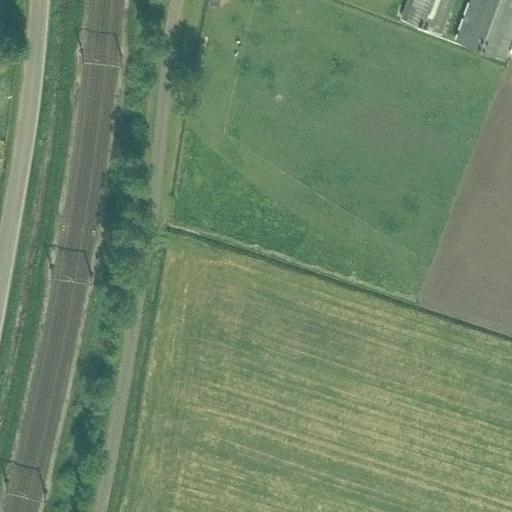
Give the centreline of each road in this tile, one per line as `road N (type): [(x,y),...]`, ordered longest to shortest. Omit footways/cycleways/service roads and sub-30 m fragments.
road 1 (unclassified): [(98,511),(146,241),(177,0)]
road 2 (unclassified): [(0,282),(39,0)]
